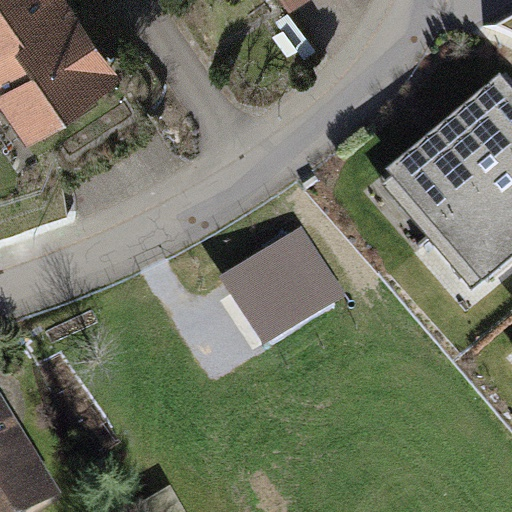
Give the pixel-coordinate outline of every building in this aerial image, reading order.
[(73,0),(33,0),(0,22),(0,98),(25,136),(121,72),(73,0)] [(0,0),(0,22),(33,0),(0,0)] [(282,0),(289,10),(304,0),(282,0)] [(426,242),(511,170),(511,97),(499,82),(385,178),(389,182),(381,189),(426,242)] [(511,170),(426,242),(471,295),(479,289),(481,291),(511,264),(511,170)] [(301,229),(219,281),(264,350),(345,298),(301,229)] [(0,511),(44,511),(61,502),(0,398),(0,511)]
